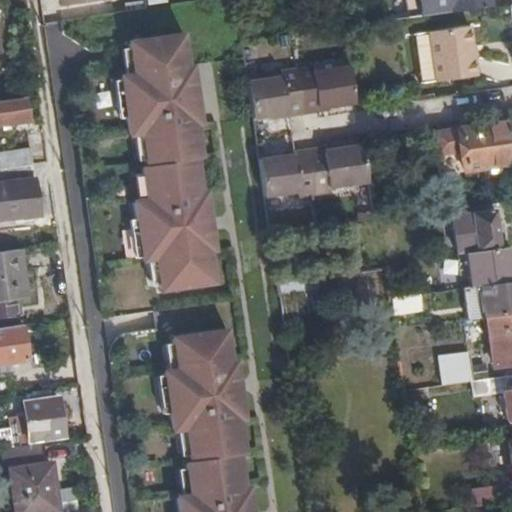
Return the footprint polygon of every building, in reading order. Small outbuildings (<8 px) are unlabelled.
[(144,0),(139,0),(125,2),(126,10),(145,7),(144,0)] [(434,0),(436,12),(449,11),(447,0),(434,0)] [(490,5),(489,0),(447,0),(449,11),(490,5)] [(468,25),(427,30),(432,73),(433,79),(474,73),(468,25)] [(432,73),(427,30),(413,32),(418,74),(432,73)] [(184,35),(131,42),(135,75),(122,76),(130,136),(143,134),(147,166),(142,167),(147,199),(134,201),(142,260),(154,259),(159,291),(212,284),(208,252),(213,251),(205,191),(200,192),(196,160),(201,159),(196,127),(201,126),(193,67),(188,68),(184,35)] [(353,103),(352,97),(347,65),(313,71),(312,65),(294,68),(301,113),(318,110),(317,104),(329,103),(329,107),(353,103)] [(294,68),(245,74),(251,117),(274,115),(273,111),(285,110),(286,115),(301,113),(294,68)] [(24,95),(0,98),(0,121),(27,118),(24,95)] [(511,151),(507,120),(429,132),(433,152),(459,149),(462,168),(511,161),(511,151)] [(388,141),(387,129),(367,133),(369,144),(388,141)] [(308,150),(314,195),(330,193),(329,188),(367,182),(360,144),(335,149),(335,152),(324,153),(323,147),(308,150)] [(0,151),(0,167),(31,163),(29,146),(0,151)] [(281,156),(258,160),(263,197),(296,192),(297,197),(314,195),(308,150),(291,152),(291,158),(281,160),(281,156)] [(31,163),(0,167),(0,195),(3,218),(40,213),(31,163)] [(480,284),(511,279),(511,270),(508,245),(500,245),(495,209),(454,214),(459,251),(463,250),(469,286),(480,284)] [(19,247),(0,249),(0,298),(17,297),(26,296),(19,247)] [(511,279),(480,284),(485,316),(489,316),(511,312),(511,279)] [(485,316),(480,284),(469,286),(465,286),(470,318),(485,316)] [(394,313),(421,310),(419,292),(392,296),(394,313)] [(17,297),(0,298),(0,315),(19,313),(17,297)] [(511,362),(511,312),(489,316),(496,365),(511,362)] [(25,358),(26,358),(20,323),(16,323),(0,325),(0,369),(11,368),(10,360),(25,358)] [(250,511),(247,485),(242,486),(237,454),(242,453),(237,421),(242,420),(234,361),(229,362),(224,330),(170,337),(175,369),(162,371),(171,431),(183,429),(188,461),(183,462),(187,494),(175,496),(177,511),(250,511)] [(435,352),(440,384),(470,380),(473,379),(468,347),(435,352)] [(473,379),(470,380),(473,390),(510,386),(508,374),(473,379)] [(58,397),(23,402),(29,437),(63,433),(58,397)] [(38,449),(7,453),(16,511),(32,511),(58,508),(52,463),(40,463),(38,449)] [(474,505),(505,501),(503,485),(472,489),(474,505)]
